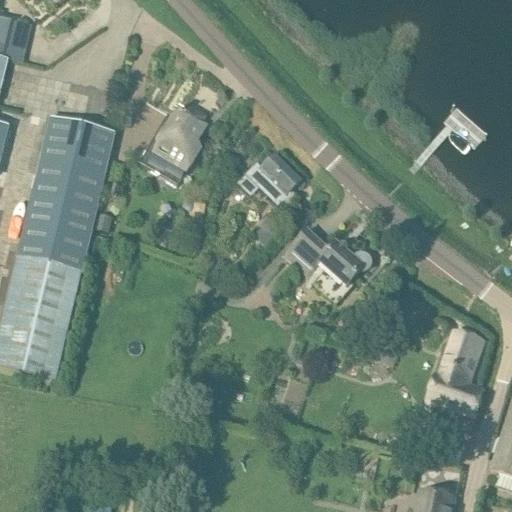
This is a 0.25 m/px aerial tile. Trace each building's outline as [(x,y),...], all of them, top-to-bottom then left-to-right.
[(0,21),(0,48),(4,49),(10,24),(0,21)] [(152,158),(171,170),(164,182),(177,189),(198,155),(190,141),(198,127),(178,115),(152,158)] [(49,122),(44,142),(0,331),(0,374),(54,387),(113,137),(49,122)] [(256,168),(245,180),(276,210),(280,206),(284,210),(295,200),(290,196),(302,184),(275,158),(260,173),(256,168)] [(193,205),(192,215),(204,217),(205,207),(193,205)] [(97,218),(93,235),(107,238),(111,222),(97,218)] [(266,251),(284,231),(271,219),(253,239),(266,251)] [(356,261),(353,264),(334,247),(327,255),(306,237),(285,261),(306,279),(317,266),(332,279),(325,287),(341,301),(350,291),(347,288),(358,275),(363,275),(366,272),(368,268),(367,264),(364,261),(360,260),(356,261)] [(476,423),(485,394),(469,389),(484,345),(454,335),(440,379),(436,378),(427,407),(476,423)] [(364,347),(360,359),(391,371),(396,358),(364,347)] [(511,408),(492,475),(511,482),(511,408)] [(183,480),(180,493),(190,494),(193,482),(192,482),(183,480)] [(451,511),(454,501),(434,497),(419,495),(415,511),(451,511)]
